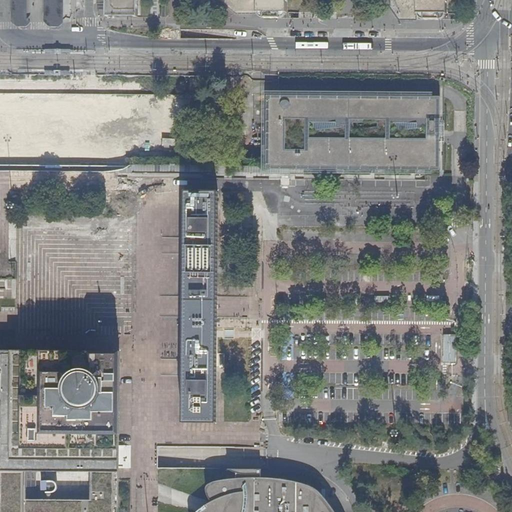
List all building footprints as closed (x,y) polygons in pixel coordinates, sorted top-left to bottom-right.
[(105,0),(105,17),(137,17),(137,0),(105,0)] [(221,0),(237,12),(255,13),(255,0),(221,0)] [(255,0),(255,13),(257,13),(257,11),(264,11),(264,18),(280,18),(280,11),(287,11),(287,0),(255,0)] [(416,0),(391,0),(391,8),(399,19),(416,19),(416,13),(416,0)] [(416,0),(416,13),(424,14),(424,20),(440,20),(440,14),(447,14),(446,0),(416,0)] [(440,168),(440,94),(268,94),(268,167),(289,167),(289,173),(304,173),(304,167),(440,168)] [(215,158),(215,166),(226,167),(226,157),(215,158)] [(216,191),(182,191),(182,306),(181,423),(215,424),(216,306),(216,191)] [(446,332),(445,360),(458,360),(458,332),(446,332)] [(0,511),(115,511),(117,458),(117,354),(0,353),(0,511)] [(216,511),(225,502),(233,494),(240,488),(248,483),(255,479),(260,479),(260,471),(251,471),(251,475),(240,475),(235,474),(234,480),(230,480),(224,481),(215,482),(211,484),(208,485),(207,486),(205,488),(205,490),(206,493),(208,498),(209,501),(211,505),(206,508),(204,507),(200,509),(196,511),(216,511)] [(331,511),(330,510),(319,496),(316,492),(313,490),(306,486),(294,483),(280,480),(269,479),(260,479),(255,479),(248,483),(240,488),(233,494),(225,502),(216,511),(331,511)]
